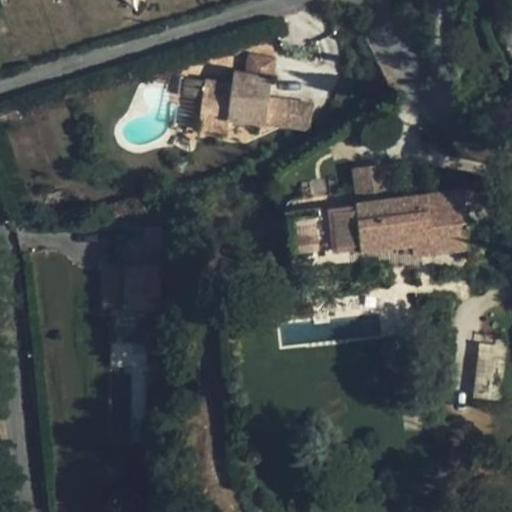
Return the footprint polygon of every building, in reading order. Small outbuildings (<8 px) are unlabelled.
[(232,83),(204,80),(198,127),(227,131),(229,118),(266,123),(284,125),(288,101),(269,99),(274,60),(250,56),(248,74),(234,71),(232,83)] [(204,80),(180,78),(174,123),(198,127),(204,80)] [(312,105),(288,101),(284,125),(309,129),(312,105)] [(0,123),(19,117),(17,108),(0,114),(0,123)] [(178,135),(169,130),(163,141),(172,146),(174,141),(175,140),(178,135)] [(386,164),(355,167),(359,202),(390,198),(386,164)] [(357,202),(286,211),(288,232),(291,269),(337,263),(336,254),(335,247),(360,244),(360,251),(412,245),(413,255),(469,249),(465,199),(479,198),(477,187),(463,189),(431,193),(390,198),(359,202),(357,202)] [(159,309),(160,265),(161,265),(161,262),(179,264),(180,235),(162,234),(163,230),(145,230),(143,265),(106,265),(105,308),(111,309),(148,309),(159,309)] [(360,244),(335,247),(336,254),(360,251),(360,244)] [(508,335),(480,332),(473,397),(500,400),(508,335)] [(158,387),(158,362),(147,362),(147,387),(158,387)]
